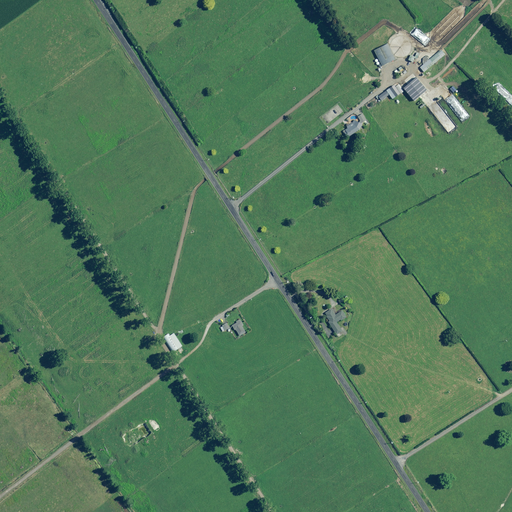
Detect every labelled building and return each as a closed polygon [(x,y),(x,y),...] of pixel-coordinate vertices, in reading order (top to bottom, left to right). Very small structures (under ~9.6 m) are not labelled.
[(379,67),(382,66),(395,59),(388,44),(374,50),(378,59),(375,60),(376,62),(377,65),(378,65),(379,67)] [(445,55),(441,50),(420,68),(424,72),(445,55)] [(410,55),(408,60),(413,62),(414,58),(416,59),(419,53),(417,52),(414,57),(410,55)] [(389,95),(392,99),(400,94),(404,91),(399,84),(395,87),(394,85),(386,90),(376,97),(379,102),(389,95)] [(362,123),(366,120),(362,114),(358,117),(360,120),(359,122),(354,119),(352,123),(346,127),(347,128),(342,131),(347,138),(357,131),(358,131),(358,130),(359,130),(359,129),(360,129),(360,128),(362,124),(362,123)] [(335,315),(332,309),(324,313),(329,321),(328,322),(336,335),(342,331),(337,322),(340,320),(341,321),(346,317),(342,311),(335,315)] [(243,325),(241,321),(232,325),(234,330),(236,329),(239,336),(245,332),(242,326),(243,325)] [(229,328),(226,323),(222,326),(223,326),(218,329),(221,333),(229,328)] [(182,346),(174,334),(170,336),(168,334),(163,337),(173,352),(182,346)]
